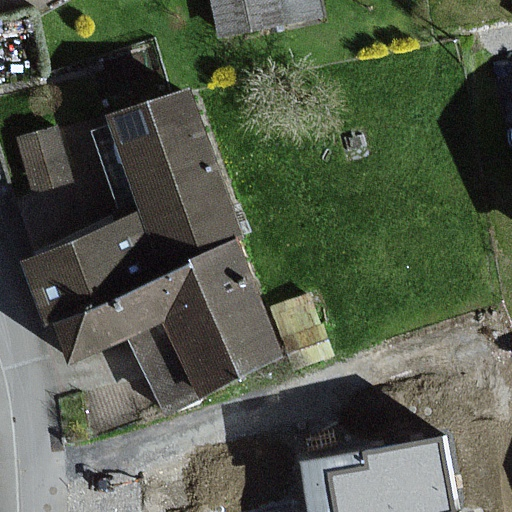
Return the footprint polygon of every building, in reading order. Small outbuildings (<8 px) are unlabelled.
[(316,14),(313,0),(216,0),(223,32),(316,14)] [(188,91),(112,121),(148,213),(171,269),(238,243),(247,239),(188,91)] [(73,180),(58,127),(21,138),(36,190),(73,180)] [(29,260),(52,316),(56,315),(171,269),(148,213),(29,260)] [(167,413),(282,352),(238,243),(171,269),(56,315),(73,357),(135,333),(167,413)] [(385,424),(397,506),(498,491),(479,365),(441,370),(442,377),(367,389),(373,426),(385,424)]
